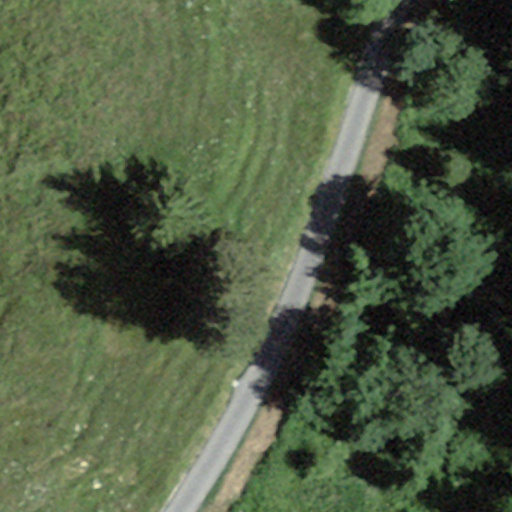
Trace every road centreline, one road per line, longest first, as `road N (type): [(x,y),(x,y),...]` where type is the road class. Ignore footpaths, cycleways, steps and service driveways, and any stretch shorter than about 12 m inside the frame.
road 1 (unclassified): [(178,511),(294,303),(398,0)]
road 2 (track): [(504,0),(491,127),(511,249)]
